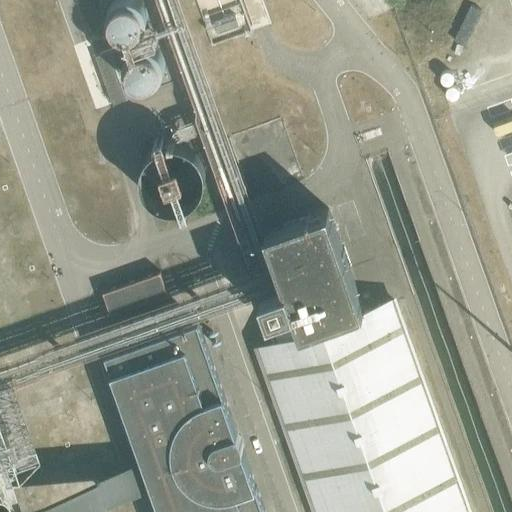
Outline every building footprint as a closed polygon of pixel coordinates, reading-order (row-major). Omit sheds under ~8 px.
[(154,29),(143,0),(125,0),(106,7),(116,34),(129,29),(132,37),(154,29)] [(201,184),(202,178),(201,172),(199,167),(197,162),(193,157),(189,154),(184,151),(178,149),(172,148),(167,149),(161,150),(156,153),(151,156),(148,160),(145,165),(143,171),(142,176),(142,182),(143,188),(145,193),(148,198),(152,202),(157,205),(162,207),(168,208),(174,209),(179,208),(185,206),(190,203),(194,199),(197,194),(200,189),(201,184)] [(468,511),(393,300),(364,311),(328,209),(265,231),(283,287),(260,295),(276,342),(258,348),(316,511),(468,511)] [(110,315),(168,294),(160,272),(102,292),(110,315)] [(104,355),(141,459),(160,511),(264,511),(243,450),(243,448),(243,446),(242,444),(242,442),(241,440),(241,438),(240,436),(239,435),(238,433),(236,431),(197,322),(104,355)]
